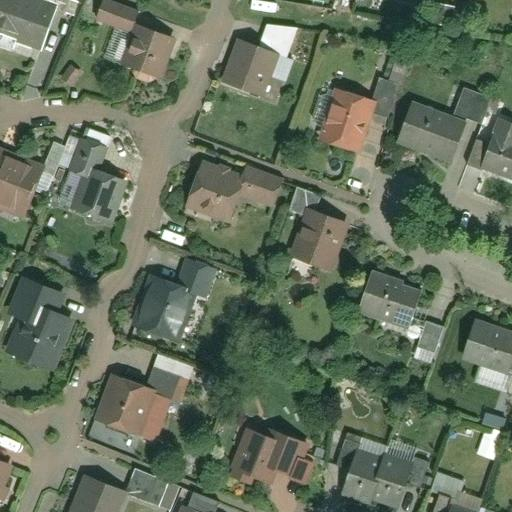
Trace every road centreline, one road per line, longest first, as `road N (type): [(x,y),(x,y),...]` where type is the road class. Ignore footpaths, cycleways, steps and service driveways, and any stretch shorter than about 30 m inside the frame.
road 1 (residential): [(177,147),(62,442)]
road 2 (residential): [(511,220),(430,186),(401,187),(386,208),(394,234),(413,250),(511,294)]
road 3 (residential): [(177,147),(86,118),(0,118)]
road 4 (residential): [(231,0),(177,147)]
